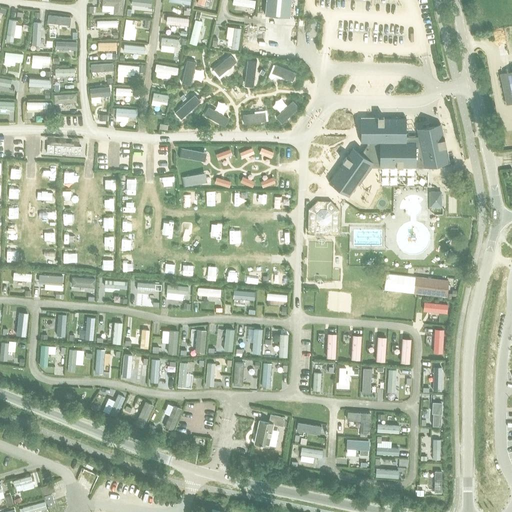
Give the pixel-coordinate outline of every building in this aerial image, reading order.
[(122,0),(101,0),(102,5),(114,5),(113,14),(122,14),(122,0)] [(266,0),(265,15),(289,17),(290,0),(266,0)] [(70,16),(48,14),(47,21),(69,24),(70,16)] [(187,25),(188,17),(166,15),(166,23),(187,25)] [(13,41),(16,19),(8,18),(5,40),(13,41)] [(129,39),(132,19),(126,18),(123,38),(129,39)] [(196,44),(202,20),(195,19),(189,42),(196,44)] [(40,44),(41,22),(33,21),(31,44),(40,44)] [(238,48),(240,27),(233,26),(231,47),(238,48)] [(177,46),(178,38),(161,36),(160,44),(177,46)] [(76,49),(76,41),(56,40),(55,48),(76,49)] [(116,49),(116,41),(97,42),(98,50),(116,49)] [(145,45),(124,43),(123,51),(144,53),(145,45)] [(22,59),(22,53),(5,51),(4,57),(22,59)] [(236,61),(230,54),(213,67),(219,75),(236,61)] [(190,84),(196,61),(187,59),(181,82),(190,84)] [(256,60),(247,59),(244,85),(253,86),(256,60)] [(112,69),(112,62),(90,63),(91,71),(112,69)] [(139,65),(118,63),(117,70),(138,72),(139,65)] [(176,74),(178,67),(156,63),(154,71),(176,74)] [(296,72),(275,63),(272,72),(292,80),(296,72)] [(506,105),(511,103),(511,71),(499,75),(506,105)] [(0,84),(10,86),(11,79),(0,76),(0,84)] [(50,79),(29,77),(28,85),(49,87),(50,79)] [(110,94),(109,85),(89,87),(90,96),(110,94)] [(130,88),(116,87),(115,94),(130,95),(130,88)] [(167,102),(168,94),(153,91),(152,99),(167,102)] [(76,102),(76,92),(53,94),(54,103),(76,102)] [(201,100),(195,93),(174,112),(180,119),(201,100)] [(0,107),(13,108),(13,100),(0,99),(0,107)] [(299,106),(292,100),(276,116),(282,123),(299,106)] [(229,117),(208,106),(204,114),(224,125),(229,117)] [(137,108),(116,107),(115,115),(137,116),(137,108)] [(266,120),(265,111),(243,113),(244,123),(266,120)] [(333,176),(328,182),(329,182),(330,180),(349,193),(348,195),(348,196),(357,185),(357,184),(359,185),(357,183),(366,171),(372,162),(380,162),(380,166),(415,166),(415,162),(423,162),(423,164),(447,159),(446,151),(444,139),(444,138),(443,139),(443,137),(440,124),(440,125),(417,129),(416,129),(417,136),(405,136),(405,120),(405,118),(406,118),(402,118),(401,118),(401,117),(391,117),(391,118),(385,118),(383,118),(383,117),(383,118),(380,118),(364,118),(364,142),(360,142),(366,142),(366,145),(360,154),(353,149),(353,148),(352,148),(339,166),(332,175),(333,176)] [(74,143),(49,141),(49,144),(47,144),(46,153),(80,155),(81,146),(73,145),(74,143)] [(205,160),(206,151),(180,147),(178,156),(205,160)] [(254,153),(252,147),(240,152),(242,158),(254,153)] [(274,152),(261,147),(259,153),(271,158),(274,152)] [(232,154),(230,148),(216,153),(217,159),(232,154)] [(207,181),(205,171),(181,176),(183,185),(207,181)] [(229,187),(231,181),(216,176),(214,183),(229,187)] [(254,181),(242,176),(240,182),(252,187),(254,181)] [(273,176),(261,181),(263,187),(275,182),(273,176)] [(441,206),(441,191),(429,191),(429,206),(441,206)] [(338,233),(339,211),(330,201),(317,201),(308,209),(307,231),(338,233)] [(30,280),(31,273),(7,271),(6,279),(30,280)] [(62,284),(62,275),(39,274),(38,283),(62,284)] [(94,287),(95,278),(72,276),(71,285),(94,287)] [(446,296),(448,280),(416,277),(414,293),(446,296)] [(126,288),(127,281),(105,279),(105,287),(126,288)] [(154,291),(155,283),(137,281),(137,289),(154,291)] [(187,294),(188,286),(167,284),(166,292),(187,294)] [(219,297),(220,289),(199,287),(198,295),(219,297)] [(254,300),(254,291),(234,289),(233,298),(254,300)] [(447,303),(423,301),(422,310),(446,313),(447,303)] [(26,336),(29,312),(19,311),(17,335),(26,336)] [(64,335),(66,314),(58,314),(57,335),(64,335)] [(93,339),(95,317),(86,316),(85,339),(93,339)] [(120,343),(122,322),(114,321),(112,342),(120,343)] [(234,329),(226,328),(223,350),(232,351),(234,329)] [(262,329),(254,328),(252,353),(260,354),(262,329)] [(442,353),(443,329),(434,328),(433,352),(442,353)] [(149,329),(141,329),(139,347),(148,348),(149,329)] [(176,354),(178,330),(169,329),(167,353),(176,354)] [(206,329),(197,329),(195,351),(204,352),(206,329)] [(335,358),(336,334),(327,333),(326,358),(335,358)] [(288,334),(280,334),(279,356),(287,357),(288,334)] [(360,360),(361,335),(352,335),(351,359),(360,360)] [(384,361),(385,337),(376,337),(375,361),(384,361)] [(409,363),(410,339),(401,338),(400,363),(409,363)] [(0,359),(7,360),(8,342),(1,341),(0,350),(0,359)] [(46,366),(48,345),(41,344),(39,366),(46,366)] [(103,373),(104,349),(96,348),(94,372),(103,373)] [(74,371),(76,349),(68,349),(67,370),(74,371)] [(130,377),(132,354),(123,354),(121,376),(130,377)] [(158,382),(160,359),(151,358),(150,382),(158,382)] [(242,385),(244,362),(235,361),(233,384),(242,385)] [(185,386),(187,362),(180,362),(178,386),(185,386)] [(213,385),(215,363),(207,362),(206,385),(213,385)] [(270,387),(271,363),(263,362),(261,386),(270,387)] [(441,390),(442,366),(433,366),(432,390),(441,390)] [(370,393),(371,368),(363,367),(362,392),(370,393)] [(395,392),(396,369),(388,369),(387,392),(395,392)] [(346,391),(348,372),(339,371),(338,391),(346,391)] [(319,390),(320,372),(313,372),(312,390),(319,390)] [(116,415),(124,397),(117,394),(109,412),(116,415)] [(143,427),(153,405),(144,401),(134,423),(143,427)] [(440,426),(441,402),(432,402),(431,425),(440,426)] [(173,429),(181,408),(173,404),(164,426),(173,429)] [(369,427),(370,413),(347,411),(347,420),(361,420),(361,426),(369,427)] [(283,426),(285,418),(270,414),(268,423),(259,421),(254,443),(268,446),(273,424),(283,426)] [(320,434),(321,425),(297,421),(296,430),(320,434)] [(398,433),(399,425),(377,423),(376,431),(398,433)] [(347,439),(347,448),(359,449),(359,455),(368,456),(369,441),(347,439)] [(440,459),(440,439),(432,439),(432,459),(440,459)] [(321,458),(322,450),(301,446),(300,454),(321,458)] [(398,455),(398,447),(376,446),(375,454),(398,455)] [(398,478),(398,470),(375,468),(375,476),(398,478)] [(441,493),(441,471),(433,471),(432,493),(441,493)] [(31,475),(13,480),(15,486),(32,482),(31,475)] [(44,501),(23,508),(23,511),(31,511),(46,508),(44,501)]
